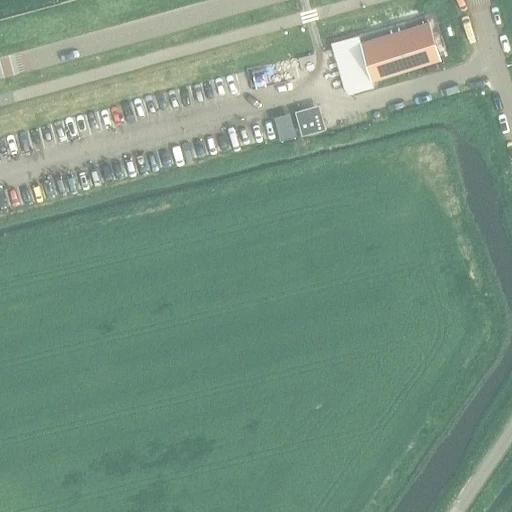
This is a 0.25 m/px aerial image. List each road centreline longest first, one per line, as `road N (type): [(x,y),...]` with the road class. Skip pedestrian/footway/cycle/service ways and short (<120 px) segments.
road 1 (tertiary): [(0,67),(248,0)]
road 2 (tertiary): [(511,123),(477,0)]
